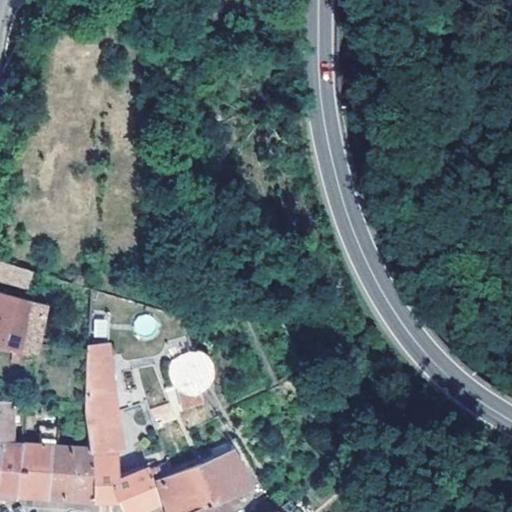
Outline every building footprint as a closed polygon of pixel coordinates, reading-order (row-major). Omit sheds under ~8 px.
[(0,281),(26,289),(32,271),(0,261),(0,281)] [(0,351),(32,357),(33,354),(45,307),(0,293),(0,351)] [(170,380),(174,386),(180,390),(187,393),(195,394),(201,391),(204,390),(208,389),(213,382),(218,372),(209,350),(199,346),(191,345),(183,346),(176,351),(171,356),(168,364),(166,372),(170,380)] [(122,509),(123,511),(138,511),(158,503),(150,478),(148,467),(117,479),(114,452),(120,452),(115,412),(109,360),(84,359),(82,405),(86,448),(91,502),(102,503),(119,503),(122,509)] [(0,441),(8,442),(10,424),(19,424),(20,402),(0,400),(0,441)] [(0,494),(6,495),(15,496),(18,442),(8,442),(0,441),(0,494)] [(30,497),(45,499),(48,445),(18,442),(15,496),(30,497)] [(72,501),(91,502),(86,448),(53,445),(48,445),(45,499),(72,501)] [(163,505),(240,468),(228,451),(194,466),(158,481),(163,502),(163,505)] [(251,461),(245,464),(249,470),(254,466),(251,461)] [(148,467),(150,478),(160,475),(157,465),(148,467)] [(165,511),(212,511),(235,499),(245,491),(240,468),(163,505),(165,511)] [(232,511),(239,508),(235,499),(212,511),(232,511)]
